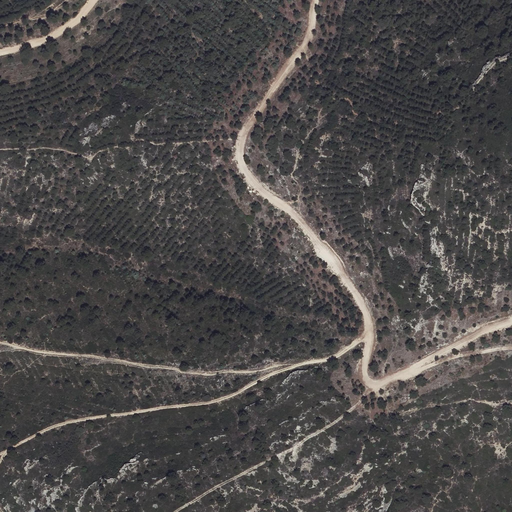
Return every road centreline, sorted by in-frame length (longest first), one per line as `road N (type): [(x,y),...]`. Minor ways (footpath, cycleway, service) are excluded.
road 1 (track): [(511,319),(370,383),(370,313),(326,250),(242,165),(243,135),(304,52),(315,0)]
road 2 (track): [(373,341),(273,373),(228,397),(74,421),(11,448),(0,463)]
road 3 (track): [(370,383),(348,413),(177,511)]
